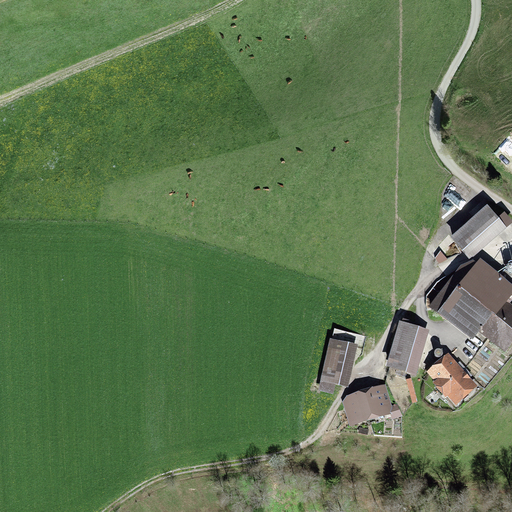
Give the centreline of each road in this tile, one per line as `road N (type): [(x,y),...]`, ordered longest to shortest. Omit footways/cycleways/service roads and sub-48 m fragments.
road 1 (track): [(511,254),(459,263),(418,290),(377,367),(345,392),(318,437),(279,454),(160,479),(106,511)]
road 2 (unclassified): [(476,0),(434,130),(457,172),(511,209)]
